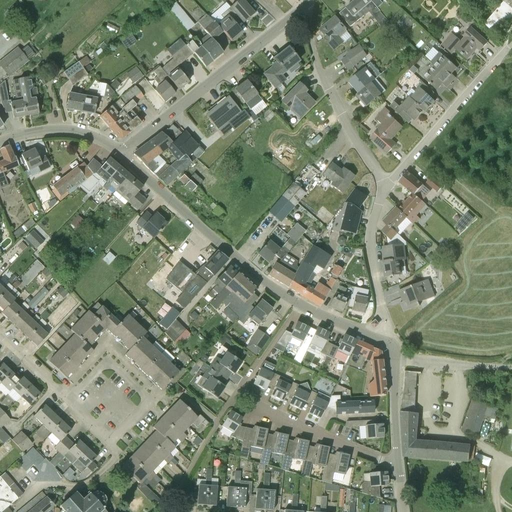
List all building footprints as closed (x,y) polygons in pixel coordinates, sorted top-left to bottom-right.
[(244,23),(248,19),(254,14),(246,4),(250,0),(234,0),(237,2),(230,8),(239,18),(244,23)] [(376,7),(370,0),(355,0),(339,14),(350,27),(369,12),(370,13),(376,7)] [(370,0),(376,7),(378,8),(383,3),(379,0),(370,0)] [(511,0),(500,0),(503,2),(484,24),(494,32),(506,17),(509,20),(511,16),(511,0)] [(168,9),(187,31),(194,25),(176,2),(168,9)] [(379,11),(376,7),(370,13),(377,22),(381,26),(387,20),(379,12),(379,11)] [(231,41),(234,39),(242,32),(234,22),(239,18),(230,8),(221,16),(224,20),(218,26),(231,41)] [(197,22),(207,34),(213,40),(222,33),(215,23),(206,14),(197,22)] [(334,50),(344,42),(340,38),(348,32),(346,30),(336,17),(330,22),(331,23),(328,25),(327,24),(320,30),(330,41),(328,43),(334,50)] [(403,22),(402,23),(409,29),(414,24),(413,23),(408,17),(403,22)] [(455,37),(445,48),(452,55),(456,50),(467,60),(477,48),(480,51),(487,43),(471,29),(464,36),(467,39),(462,44),(455,37)] [(199,41),(200,42),(202,45),(200,47),(212,61),(214,60),(223,53),(213,40),(207,34),(199,41)] [(192,41),(186,46),(192,54),(193,55),(194,54),(205,67),(212,61),(200,47),(202,45),(200,42),(196,46),(192,41)] [(173,59),(163,67),(169,74),(167,76),(179,90),(188,82),(176,68),(190,55),(192,54),(186,46),(185,45),(183,47),(171,57),(173,59)] [(0,61),(0,66),(9,78),(29,61),(17,47),(0,61)] [(348,70),(366,56),(359,47),(341,61),(348,70)] [(265,74),(271,82),(276,88),(286,80),(281,74),(299,61),(293,54),(289,48),(274,59),(280,66),(275,69),(274,67),(265,74)] [(433,48),(425,57),(431,62),(430,63),(435,67),(434,68),(451,83),(456,78),(451,74),(457,68),(440,53),(439,53),(433,48)] [(41,73),(47,67),(42,62),(36,68),(41,73)] [(78,62),(63,73),(68,79),(83,68),(78,62)] [(83,68),(68,79),(73,86),(87,75),(86,73),(92,69),(89,64),(83,69),(83,68)] [(137,66),(127,74),(135,84),(145,76),(137,66)] [(154,92),(164,102),(175,93),(163,80),(167,76),(159,68),(154,72),(157,76),(154,80),(160,87),(154,92)] [(360,92),(370,84),(372,83),(374,81),(364,68),(350,82),(355,88),(356,87),(360,92)] [(434,68),(424,79),(437,91),(442,84),(446,88),(451,83),(434,68)] [(31,77),(19,79),(26,116),(32,115),(32,118),(38,116),(38,113),(39,113),(35,100),(38,99),(36,88),(33,88),(31,77)] [(16,103),(10,104),(13,118),(26,116),(19,79),(12,80),(16,103)] [(99,83),(97,95),(104,96),(109,98),(114,93),(113,92),(120,85),(115,80),(108,87),(106,85),(99,83)] [(246,81),(235,90),(245,103),(251,110),(262,101),(257,94),(246,81)] [(292,91),(281,102),(288,109),(291,106),(301,116),(307,110),(314,103),(304,93),(307,91),(299,83),(292,91)] [(360,92),(357,95),(360,99),(359,99),(366,107),(380,97),(382,95),(372,83),(370,84),(360,92)] [(412,90),(407,95),(409,97),(410,98),(423,111),(425,112),(435,102),(430,98),(434,94),(423,83),(414,92),(412,90)] [(454,86),(451,83),(446,88),(450,91),(454,86)] [(99,117),(108,128),(117,120),(114,117),(116,115),(115,114),(119,110),(120,111),(141,92),(135,86),(106,111),(101,115),(99,117)] [(136,105),(134,104),(143,96),(141,92),(120,111),(119,110),(115,114),(116,115),(114,117),(117,120),(108,128),(117,139),(122,139),(141,124),(136,118),(137,117),(131,110),(136,105)] [(69,95),(66,109),(80,111),(83,97),(69,95)] [(83,97),(80,111),(94,114),(96,100),(85,98),(83,97)] [(214,110),(207,116),(213,123),(219,130),(221,128),(226,134),(233,128),(228,122),(240,112),(228,97),(216,107),(217,108),(214,110)] [(395,103),(391,107),(405,121),(409,117),(414,121),(423,111),(410,98),(405,104),(402,102),(399,106),(395,103)] [(382,125),(370,138),(388,154),(396,145),(390,140),(402,127),(390,116),(391,113),(385,107),(375,119),(382,125)] [(261,117),(267,123),(274,115),(268,109),(261,117)] [(151,141),(162,153),(168,149),(176,141),(177,139),(167,129),(151,141)] [(176,141),(168,149),(177,160),(182,156),(190,163),(191,164),(196,159),(191,154),(193,152),(199,147),(200,146),(185,131),(182,134),(178,139),(176,141)] [(133,155),(158,178),(170,166),(164,164),(160,169),(152,160),(162,153),(151,141),(133,155)] [(87,151),(94,156),(101,148),(93,143),(87,151)] [(0,162),(0,186),(1,188),(8,186),(3,171),(19,164),(15,156),(12,157),(8,146),(0,149),(0,150),(5,161),(0,162)] [(50,168),(45,157),(40,160),(35,149),(21,156),(28,171),(37,166),(40,173),(50,168)] [(190,163),(182,156),(177,160),(170,166),(177,174),(190,163)] [(91,176),(79,186),(89,195),(98,184),(101,187),(119,168),(109,159),(101,168),(92,160),(87,165),(86,167),(91,176)] [(354,176),(333,161),(322,175),(331,182),(329,185),(341,194),(354,176)] [(83,163),(68,175),(77,188),(79,186),(91,176),(86,167),(83,163)] [(177,174),(170,166),(158,178),(165,186),(177,174)] [(129,176),(119,168),(101,187),(107,192),(110,187),(115,192),(117,190),(129,176)] [(398,183),(413,194),(415,196),(421,203),(422,202),(430,193),(423,187),(408,172),(398,183)] [(199,186),(203,182),(194,174),(190,178),(199,186)] [(59,201),(77,188),(68,175),(52,186),(54,189),(51,191),(59,201)] [(183,175),(180,179),(186,185),(184,187),(191,193),(193,191),(196,187),(183,175)] [(117,190),(115,192),(136,210),(137,209),(146,201),(137,194),(142,187),(129,176),(117,190)] [(431,177),(426,182),(438,192),(443,186),(431,177)] [(293,184),(282,197),(294,207),(305,195),(293,184)] [(354,189),(348,197),(344,203),(346,203),(339,230),(355,233),(360,212),(357,209),(365,198),(354,189),(355,189),(354,189)] [(51,209),(58,202),(50,194),(43,201),(51,209)] [(413,194),(398,210),(406,218),(411,222),(411,223),(414,226),(421,220),(417,216),(412,212),(421,203),(415,196),(413,194)] [(280,224),(294,207),(282,197),(268,213),(280,224)] [(36,202),(27,206),(31,214),(33,213),(34,216),(38,214),(37,211),(40,210),(36,202)] [(223,212),(217,207),(213,213),(218,217),(223,212)] [(388,225),(381,232),(387,237),(391,241),(398,234),(395,231),(406,218),(398,210),(396,208),(384,222),(388,225)] [(145,212),(135,223),(141,229),(140,231),(145,236),(147,234),(152,240),(167,224),(155,213),(151,218),(145,212)] [(474,219),(467,213),(455,227),(462,233),(474,219)] [(31,219),(23,225),(27,230),(35,224),(31,219)] [(269,241),(258,254),(269,263),(275,256),(281,261),(287,254),(286,254),(295,243),(301,236),(305,231),(296,223),(292,228),(286,235),(290,238),(289,238),(282,247),(278,243),(275,246),(269,241)] [(16,238),(24,231),(21,227),(13,234),(16,238)] [(36,234),(29,240),(37,248),(44,242),(36,234)] [(385,262),(383,262),(385,277),(395,276),(401,275),(400,267),(406,267),(405,260),(406,260),(404,245),(406,245),(406,242),(400,236),(398,234),(391,241),(387,237),(389,247),(383,248),(385,262)] [(287,287),(301,296),(306,287),(307,288),(310,283),(309,283),(314,274),(311,272),(315,265),(322,269),(330,256),(317,249),(313,246),(312,245),(299,267),(287,287)] [(179,262),(165,280),(183,294),(177,301),(185,308),(214,276),(228,259),(216,251),(216,253),(217,254),(199,273),(197,276),(179,262)] [(268,275),(287,287),(299,267),(297,266),(297,261),(287,254),(281,261),(277,267),(274,265),(268,275)] [(337,277),(341,269),(335,265),(330,273),(337,277)] [(213,289),(208,294),(214,300),(219,294),(237,274),(229,266),(214,283),(217,285),(213,289)] [(238,318),(251,305),(257,299),(253,294),(257,289),(238,272),(237,274),(219,294),(214,300),(210,304),(215,309),(222,302),(238,318)] [(317,283),(307,299),(320,307),(335,281),(330,278),(328,282),(327,282),(324,287),(317,283)] [(428,280),(399,291),(402,299),(407,297),(408,300),(406,301),(410,310),(420,306),(419,303),(434,297),(428,280)] [(0,297),(11,285),(8,283),(2,288),(0,285),(0,297)] [(0,307),(4,311),(14,300),(8,294),(14,288),(11,285),(0,297),(0,307)] [(339,286),(333,300),(332,299),(328,307),(342,312),(348,298),(343,296),(346,289),(339,286)] [(32,299),(26,305),(29,307),(32,310),(49,292),(43,287),(32,299)] [(56,292),(63,299),(68,294),(61,287),(56,292)] [(351,294),(348,306),(352,307),(351,311),(363,313),(364,309),(367,298),(366,298),(368,291),(353,287),(352,294),(351,294)] [(23,302),(18,308),(12,302),(14,300),(4,311),(1,313),(10,322),(26,305),(32,299),(29,296),(23,302)] [(272,309),(261,301),(254,309),(251,305),(238,318),(237,320),(243,325),(249,318),(258,326),(272,309)] [(179,373),(181,370),(182,370),(178,367),(175,370),(141,337),(145,332),(126,314),(117,323),(96,303),(70,330),(74,334),(49,362),(67,379),(66,378),(70,373),(71,374),(80,365),(79,364),(83,360),(84,361),(84,360),(83,359),(87,355),(88,356),(93,351),(89,347),(93,342),(92,341),(96,337),(97,338),(96,337),(101,332),(102,333),(107,328),(111,332),(110,333),(115,338),(116,337),(120,341),(120,342),(121,341),(125,345),(124,346),(129,351),(125,355),(130,360),(131,359),(135,363),(134,364),(135,363),(139,367),(139,368),(148,377),(149,376),(153,380),(152,381),(153,380),(158,385),(157,386),(162,390),(179,372),(179,373)] [(24,313),(29,307),(26,305),(10,322),(19,330),(30,319),(24,313)] [(40,319),(44,322),(50,316),(49,315),(45,311),(39,317),(40,319)] [(194,312),(189,316),(194,321),(199,316),(198,316),(195,313),(194,312)] [(28,338),(44,322),(40,319),(35,324),(30,319),(19,330),(28,338)] [(175,320),(164,333),(173,342),(185,330),(175,320)] [(370,325),(373,329),(378,325),(374,321),(370,325)] [(41,329),(46,324),(44,322),(28,338),(37,347),(47,336),(41,329)] [(297,322),(291,334),(289,338),(301,344),(300,347),(306,351),(310,344),(312,339),(311,339),(305,336),(309,328),(297,322)] [(312,339),(310,344),(322,349),(320,353),(326,356),(332,345),(325,342),(329,334),(317,328),(311,339),(312,339)] [(258,330),(249,342),(260,350),(269,337),(258,330)] [(285,348),(289,338),(291,334),(285,331),(276,343),(277,344),(285,348)] [(349,357),(356,341),(344,335),(338,348),(332,345),(326,356),(333,359),(337,351),(349,357)] [(356,341),(350,354),(358,357),(359,355),(366,358),(365,359),(371,361),(373,380),(368,385),(370,397),(386,395),(381,352),(362,343),(356,341)] [(216,357),(209,367),(223,376),(227,370),(234,374),(241,363),(227,353),(221,360),(216,357)] [(260,370),(253,384),(265,390),(268,385),(272,374),(272,373),(276,366),(264,361),(258,369),(260,370)] [(0,365),(0,382),(10,371),(2,364),(0,365)] [(209,367),(197,385),(208,393),(208,396),(213,396),(217,399),(225,387),(223,386),(218,383),(223,376),(209,367)] [(405,383),(404,400),(415,401),(416,384),(417,384),(418,370),(405,370),(405,383)] [(11,389),(19,380),(10,371),(0,382),(0,383),(8,391),(11,389)] [(272,374),(268,385),(274,388),(270,396),(282,402),(286,394),(292,382),(272,373),(272,374)] [(11,389),(20,397),(31,385),(22,377),(19,380),(11,389)] [(292,382),(286,394),(293,397),(289,405),(301,411),(305,402),(308,395),(296,389),(298,385),(292,382)] [(29,406),(40,394),(31,385),(20,397),(29,406)] [(305,402),(311,405),(307,413),(320,419),(325,407),(327,403),(315,398),(317,394),(310,391),(308,395),(305,402)] [(331,396),(327,403),(325,407),(335,412),(335,414),(373,412),(373,402),(340,403),(340,396),(331,396)] [(167,463),(173,457),(169,454),(175,448),(172,445),(177,439),(181,442),(187,436),(183,433),(192,423),(197,428),(202,423),(206,426),(209,423),(199,415),(197,417),(179,400),(153,428),(156,431),(122,467),(140,484),(137,488),(146,497),(151,492),(146,485),(142,482),(146,477),(150,481),(155,475),(152,472),(163,460),(167,463)] [(478,436),(484,416),(488,406),(472,401),(462,431),(478,436)] [(34,416),(33,417),(41,425),(42,424),(52,413),(44,405),(34,416)] [(488,406),(484,416),(496,420),(499,409),(488,406)] [(0,417),(5,424),(10,419),(0,408),(0,417)] [(242,441),(246,428),(238,426),(242,418),(231,411),(228,416),(227,415),(223,421),(224,421),(221,426),(233,433),(231,437),(242,441)] [(42,424),(41,425),(50,433),(51,432),(61,421),(52,413),(42,424)] [(473,462),(475,447),(470,446),(415,441),(417,414),(401,413),(404,456),(468,462),(473,462)] [(382,424),(373,425),(373,420),(346,422),(341,434),(348,436),(351,427),(365,426),(365,429),(366,439),(372,439),(372,440),(378,440),(378,438),(383,438),(382,424)] [(48,437),(47,438),(56,446),(55,447),(59,452),(70,441),(65,436),(71,431),(61,421),(51,432),(50,433),(51,434),(48,437)] [(252,429),(246,428),(242,441),(239,457),(247,459),(250,446),(263,449),(266,434),(267,430),(257,427),(256,430),(253,429),(253,428),(252,429)] [(33,444),(21,431),(16,436),(28,448),(33,444)] [(273,435),(266,434),(263,449),(259,463),(267,465),(270,452),(283,455),(287,440),(288,436),(277,433),(277,436),(274,435),(274,434),(273,434),(273,435)] [(10,439),(7,435),(0,441),(4,445),(8,441),(10,439)] [(28,448),(16,436),(12,440),(23,452),(28,448)] [(291,458),(304,461),(307,446),(308,442),(298,439),(297,442),(294,441),(295,440),(294,440),(293,441),(287,440),(283,455),(280,469),(288,471),(291,458)] [(74,445),(70,441),(59,452),(64,456),(63,457),(72,465),(87,449),(78,440),(74,445)] [(311,464),(324,467),(327,454),(329,447),(319,445),(318,448),(315,447),(315,446),(314,446),(314,447),(307,446),(304,461),(300,475),(308,477),(311,464)] [(87,449),(72,465),(81,474),(85,478),(86,477),(96,467),(91,462),(96,457),(87,449)] [(333,473),(345,475),(349,456),(339,453),(338,456),(335,455),(335,454),(334,454),(334,455),(327,454),(324,467),(321,482),(331,484),(333,473)] [(66,471),(62,475),(66,480),(70,482),(74,478),(71,476),(66,471)] [(375,473),(369,473),(370,482),(363,482),(361,485),(361,493),(382,499),(382,498),(379,497),(378,486),(388,486),(386,472),(381,472),(381,471),(374,472),(375,473)] [(0,511),(1,511),(2,511),(17,499),(22,494),(5,472),(0,476),(0,511)] [(211,486),(211,478),(205,477),(205,485),(198,485),(197,505),(206,505),(208,485),(211,486)] [(227,487),(226,507),(235,508),(235,489),(239,489),(239,483),(240,481),(234,480),(234,487),(227,487)] [(251,495),(252,482),(240,481),(239,483),(239,489),(235,489),(235,508),(244,508),(245,495),(251,495)] [(268,490),(269,482),(263,481),(262,490),(256,489),(254,509),(264,510),(265,490),(268,490)] [(217,486),(211,486),(208,485),(206,505),(216,506),(217,486)] [(275,490),(268,490),(265,490),(264,510),(273,510),(275,490)] [(105,511),(103,509),(105,507),(105,505),(106,502),(105,500),(105,498),(104,496),(102,494),(100,493),(97,493),(95,493),(92,494),(90,495),(88,492),(87,493),(88,495),(82,500),(76,493),(60,507),(64,511),(105,511)] [(17,511),(30,511),(43,502),(38,495),(17,511)] [(43,502),(30,511),(48,511),(55,506),(48,498),(43,502)] [(296,511),(297,503),(291,502),(291,510),(284,510),(284,511),(293,511),(294,511),(296,511)]
